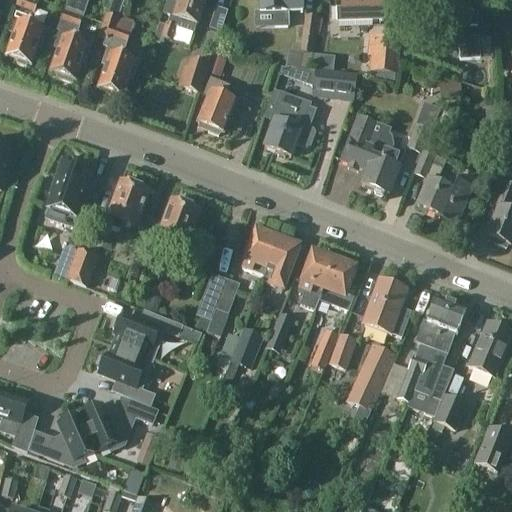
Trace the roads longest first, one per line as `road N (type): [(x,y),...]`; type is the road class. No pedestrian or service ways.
road 1 (residential): [(511,297),(60,119)]
road 2 (residential): [(0,371),(54,382),(70,366),(84,321),(79,302),(21,280)]
road 3 (residential): [(60,119),(20,197),(10,279)]
